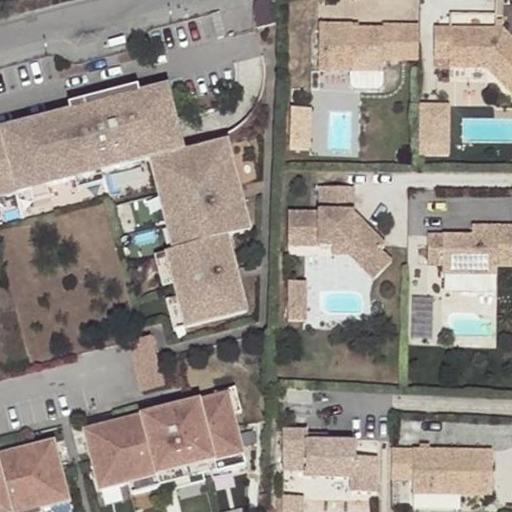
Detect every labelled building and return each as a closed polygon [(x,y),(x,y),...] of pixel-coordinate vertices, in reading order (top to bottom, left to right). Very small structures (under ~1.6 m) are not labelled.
[(505,23),(496,23),(496,32),(505,32),(505,23)] [(354,27),(321,26),(321,74),(385,74),(385,62),(401,62),(401,27),(385,27),(385,31),(354,31),(354,27)] [(401,27),(401,62),(421,62),(421,27),(401,27)] [(496,32),(437,31),(436,61),(452,61),(452,69),(489,70),(511,92),(511,39),(505,32),(496,32)] [(436,61),(436,69),(452,69),(452,61),(436,61)] [(0,198),(132,166),(129,155),(144,151),(146,163),(151,162),(160,197),(175,193),(188,249),(174,253),(166,255),(174,286),(177,299),(185,329),(246,314),(239,284),(230,286),(227,273),(236,271),(228,239),(251,233),(243,202),(232,205),(225,176),(236,173),(228,144),(185,154),(176,120),(163,123),(159,105),(172,102),(169,89),(141,96),(140,88),(94,99),(96,107),(74,112),(59,116),(62,127),(7,141),(5,129),(0,130),(0,198)] [(163,123),(176,120),(172,102),(159,105),(163,123)] [(422,155),(454,155),(454,103),(423,103),(422,155)] [(294,148),(315,148),(315,107),(294,107),(294,148)] [(59,116),(5,129),(7,141),(62,127),(59,116)] [(129,155),(132,166),(146,163),(144,151),(129,155)] [(243,202),(236,173),(225,176),(232,205),(243,202)] [(356,189),(321,189),(321,214),(290,214),(290,247),(333,248),(354,248),(369,263),(381,252),(387,246),(355,214),(356,189)] [(160,197),(174,253),(188,249),(175,193),(160,197)] [(469,241),(425,242),(425,272),(440,272),(440,281),(494,280),(494,271),(511,271),(511,232),(478,232),(478,241),(469,241)] [(469,232),(469,241),(478,241),(478,232),(469,232)] [(354,248),(333,248),(333,257),(350,257),(375,281),(393,264),(381,252),(369,263),(354,248)] [(174,286),(166,255),(155,257),(162,289),(174,286)] [(230,286),(239,284),(236,271),(227,273),(230,286)] [(289,283),(289,311),(307,311),(307,284),(289,283)] [(185,329),(177,299),(166,302),(173,332),(185,329)] [(307,311),(289,311),(289,324),(306,324),(307,311)] [(215,402),(227,399),(232,418),(241,416),(234,392),(213,398),(215,402)] [(215,402),(83,438),(99,497),(128,489),(156,482),(158,488),(172,484),(202,476),(216,472),(214,466),(243,458),(232,418),(227,399),(215,402)] [(375,491),(375,456),(354,455),(354,440),(306,439),(306,428),(281,428),(281,468),(304,469),(304,476),(349,476),(349,491),(375,491)] [(53,511),(69,508),(53,448),(0,462),(0,511),(53,511)] [(490,457),(390,456),(390,486),(411,486),(411,500),(490,502),(490,457)] [(214,466),(216,472),(217,477),(246,469),(243,458),(214,466)] [(205,486),(202,476),(172,484),(175,494),(205,486)] [(158,488),(156,482),(128,489),(131,500),(159,492),(158,488)] [(300,511),(300,495),(280,494),(280,511),(300,511)]
